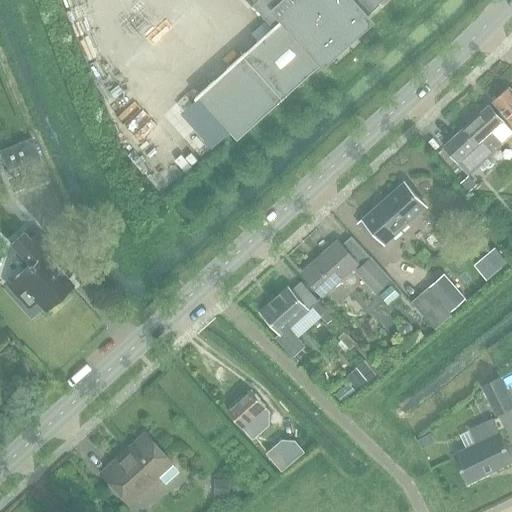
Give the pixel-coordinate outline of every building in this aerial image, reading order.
[(91,0),(93,4),(75,13),(81,25),(100,16),(109,35),(107,36),(116,56),(136,47),(129,33),(139,28),(132,13),(149,5),(146,0),(91,0)] [(150,79),(213,24),(191,0),(184,0),(173,10),(179,16),(160,32),(156,27),(135,45),(143,54),(134,61),(150,79)] [(250,0),(273,26),(195,97),(196,98),(199,96),(238,139),(328,57),(324,53),(334,43),(335,45),(384,0),(250,0)] [(511,92),(508,88),(492,101),(511,124),(511,92)] [(495,152),(501,146),(500,144),(511,133),(511,132),(503,123),(487,106),(443,146),(465,171),(491,147),(495,152)] [(31,137),(0,150),(0,151),(8,170),(39,157),(31,137)] [(468,175),(460,182),(469,192),(477,184),(468,175)] [(402,182),(355,225),(377,249),(424,207),(402,182)] [(50,245),(38,232),(29,239),(23,233),(10,244),(16,251),(28,264),(7,284),(27,306),(35,299),(44,308),(46,306),(49,309),(59,300),(56,297),(70,283),(65,277),(70,273),(58,260),(53,264),(42,252),(50,245)] [(338,240),(302,272),(322,295),(357,264),(368,277),(365,280),(375,292),(390,279),(352,236),(342,245),(338,240)] [(494,247),(483,256),(495,271),(506,262),(494,247)] [(449,311),(464,298),(443,274),(428,287),(449,311)] [(288,286),(259,311),(280,334),(275,338),(292,356),(305,345),(289,327),(312,306),(328,323),(333,318),(318,301),(301,281),(291,290),(288,286)] [(334,329),(325,340),(336,348),(344,336),(334,329)] [(419,330),(399,347),(404,353),(424,336),(419,330)] [(366,358),(355,367),(358,371),(363,376),(374,367),(366,358)] [(358,371),(350,378),(358,388),(367,381),(363,376),(358,371)] [(482,385),(496,414),(511,406),(511,401),(500,377),(482,385)] [(251,389),(227,410),(252,438),(267,425),(259,417),(262,414),(259,411),(265,406),(251,389)] [(468,482),(511,460),(511,458),(499,431),(498,432),(492,419),(471,429),(477,442),(454,453),(468,482)] [(144,433),(100,473),(127,503),(157,475),(162,480),(166,481),(175,472),(175,468),(170,463),(171,463),(144,433)] [(282,439),(267,452),(281,469),(304,451),(295,440),(282,439)] [(230,479),(218,479),(218,497),(230,497),(230,479)]
